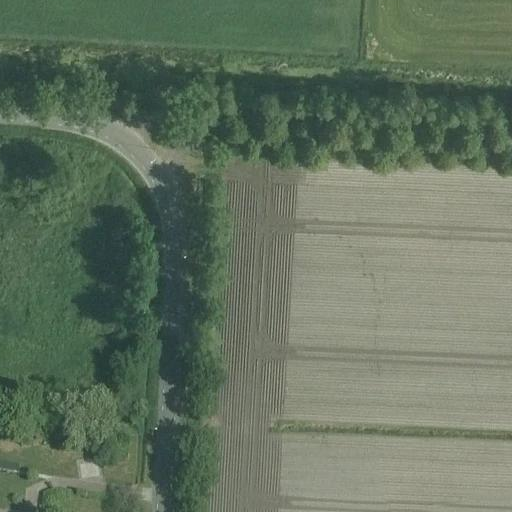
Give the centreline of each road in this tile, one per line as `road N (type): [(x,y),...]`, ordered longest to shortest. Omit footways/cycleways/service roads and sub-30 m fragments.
road 1 (tertiary): [(161,511),(174,256),(168,202),(140,154),(105,128),(0,114)]
road 2 (track): [(511,117),(258,105),(211,107),(114,133)]
road 3 (track): [(156,174),(176,138),(213,126),(511,139)]
